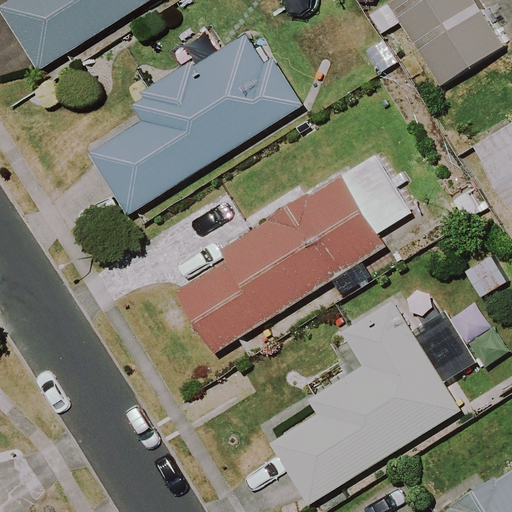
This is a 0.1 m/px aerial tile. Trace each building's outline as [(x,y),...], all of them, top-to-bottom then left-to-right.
[(19,0),(0,12),(0,17),(35,74),(153,0),(19,0)] [(503,51),(472,0),(428,0),(429,2),(397,21),(438,90),(503,51)] [(296,112),(248,34),(132,106),(141,120),(86,154),(125,218),(296,112)] [(511,130),(472,154),(511,220),(511,130)] [(384,249),(340,176),(162,283),(207,357),(334,281),(343,297),(369,281),(359,263),(384,249)] [(507,284),(491,258),(462,275),(479,301),(507,284)] [(419,341),(395,301),(342,332),(363,367),(308,400),(319,418),(270,447),(305,506),(484,400),(441,328),(419,341)] [(511,511),(511,468),(446,509),(447,511),(511,511)]
